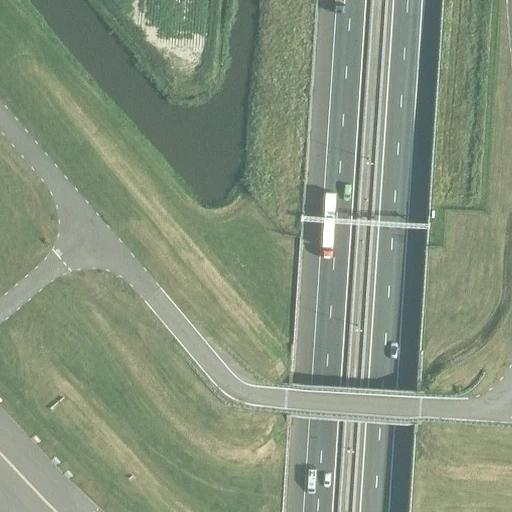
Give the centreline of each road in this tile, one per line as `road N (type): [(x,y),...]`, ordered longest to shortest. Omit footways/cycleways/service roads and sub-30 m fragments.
road 1 (motorway): [(350,0),(316,511)]
road 2 (motorway): [(375,511),(408,0)]
